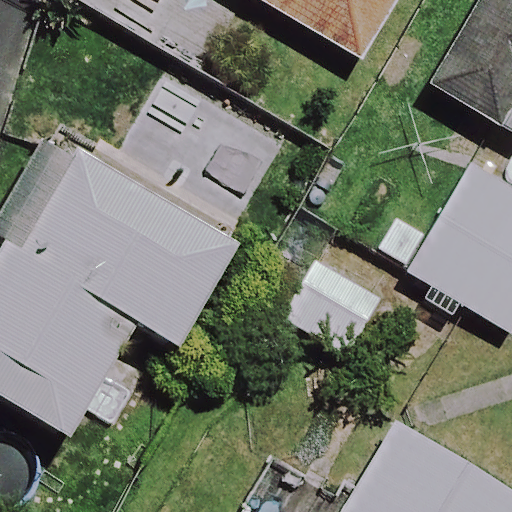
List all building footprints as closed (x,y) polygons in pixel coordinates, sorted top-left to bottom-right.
[(394,0),(240,0),(357,66),(394,0)] [(511,0),(483,0),(429,97),(511,143),(511,0)] [(234,257),(63,153),(0,257),(0,410),(60,447),(131,331),(173,357),(234,257)] [(511,329),(511,197),(467,171),(404,279),(506,339),(511,329)] [(379,306),(312,267),(278,325),(345,364),(379,306)] [(511,511),(511,505),(392,433),(344,511),(511,511)]
